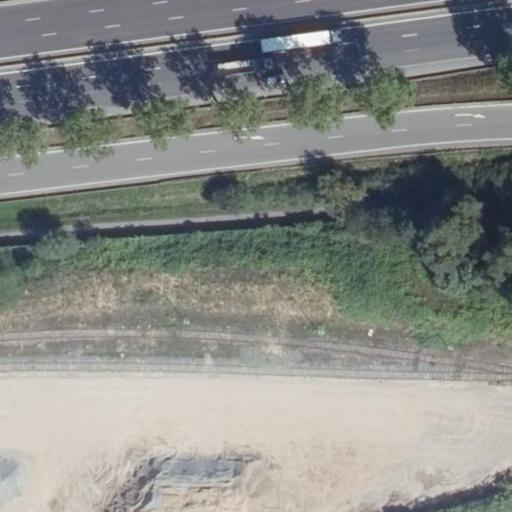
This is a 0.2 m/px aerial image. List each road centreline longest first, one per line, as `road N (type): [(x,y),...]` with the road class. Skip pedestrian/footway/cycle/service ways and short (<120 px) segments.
road 1 (primary): [(0,91),(511,23)]
road 2 (primary): [(0,175),(511,123)]
road 3 (primary): [(242,0),(0,32)]
road 4 (unknown): [(0,396),(214,396)]
